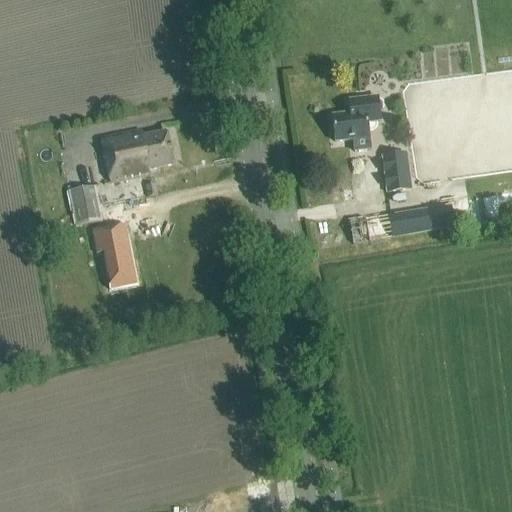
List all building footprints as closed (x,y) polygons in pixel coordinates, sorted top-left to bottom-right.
[(350,103),(351,116),(332,118),(335,144),(353,142),(354,153),(370,151),(369,140),(367,124),(380,123),(378,100),(350,103)] [(103,140),(105,165),(109,185),(151,177),(150,172),(174,167),(168,133),(143,138),(142,132),(103,140)] [(388,194),(412,191),(406,153),(383,156),(388,194)] [(154,185),(146,187),(148,198),(157,197),(154,185)] [(103,223),(96,188),(68,193),(75,229),(103,223)] [(430,209),(425,209),(396,215),(391,215),(390,212),(379,214),(348,219),(352,245),(384,240),(383,239),(400,237),(457,227),(454,207),(430,211),(430,209)] [(139,287),(127,226),(93,232),(98,256),(104,255),(111,292),(139,287)]
